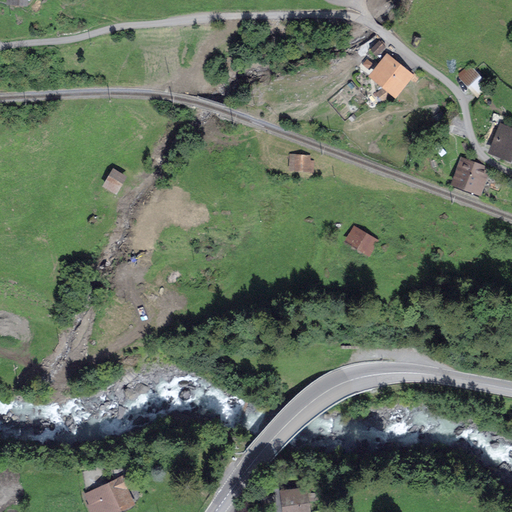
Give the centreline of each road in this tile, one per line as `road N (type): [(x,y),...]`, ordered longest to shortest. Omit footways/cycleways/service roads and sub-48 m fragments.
road 1 (residential): [(0,46),(231,16),(373,22),(451,85),(482,155),(511,171)]
road 2 (secondary): [(511,389),(398,372),(338,384),(278,433),(216,511)]
